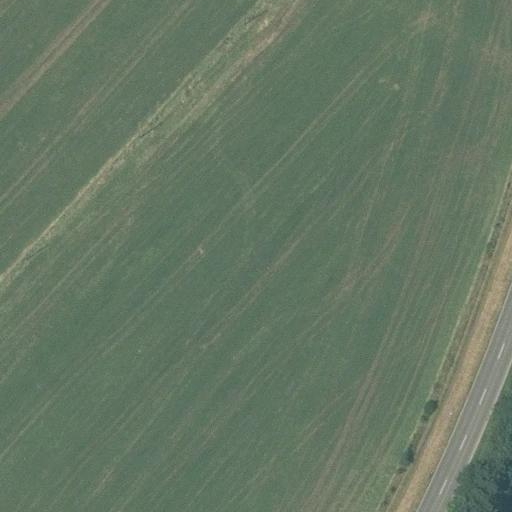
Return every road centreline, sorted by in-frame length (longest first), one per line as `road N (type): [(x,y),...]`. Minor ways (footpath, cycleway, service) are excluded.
road 1 (track): [(511,206),(475,315),(387,511)]
road 2 (secondary): [(511,320),(430,511)]
